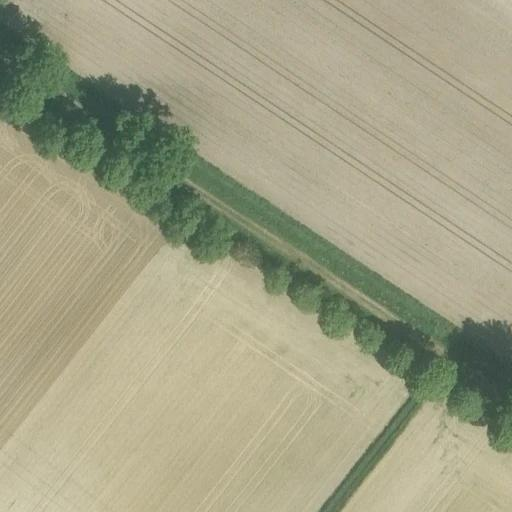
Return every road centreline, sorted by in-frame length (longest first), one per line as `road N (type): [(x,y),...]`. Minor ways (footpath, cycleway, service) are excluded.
road 1 (track): [(511,410),(0,54)]
road 2 (track): [(405,338),(448,322),(511,276)]
